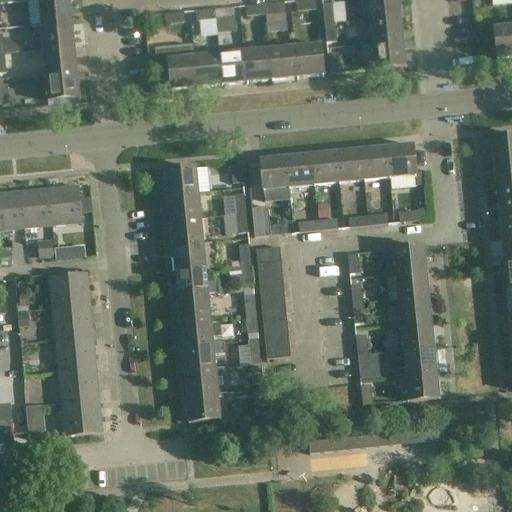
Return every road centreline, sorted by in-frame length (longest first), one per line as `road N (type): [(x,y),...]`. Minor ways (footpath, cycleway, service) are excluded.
road 1 (residential): [(110,139),(434,106)]
road 2 (residential): [(130,463),(103,140)]
road 3 (residential): [(110,139),(99,8)]
